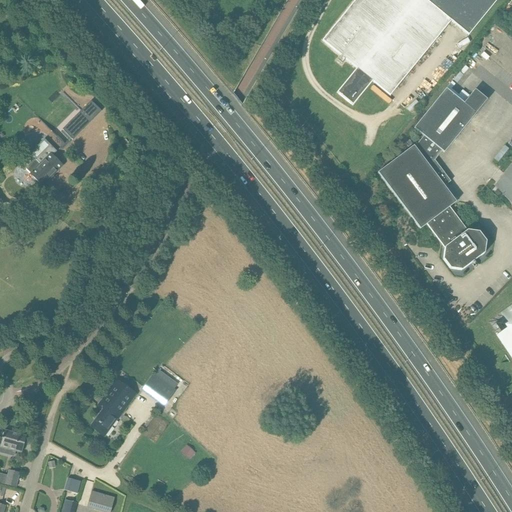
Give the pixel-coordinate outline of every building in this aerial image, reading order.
[(355,0),(322,41),(341,56),(337,61),(342,64),(345,60),(357,69),(337,93),(353,106),(372,82),(390,96),(451,21),(469,35),(497,0),(355,0)] [(414,146),(378,173),(420,229),(426,224),(444,247),(443,260),(450,269),(462,270),(484,254),(486,242),(479,232),(468,231),(450,207),(456,202),(444,186),(450,182),(435,161),(442,151),(444,153),(487,100),(475,90),(464,103),(446,89),(414,128),(424,136),(415,147),(414,146)] [(102,111),(91,101),(62,130),(73,140),(102,111)] [(45,139),(31,153),(36,159),(25,170),(42,186),(62,166),(52,156),(57,151),(45,139)] [(511,358),(511,305),(487,322),(511,358)] [(162,405),(178,384),(156,368),(140,389),(162,405)] [(104,409),(90,427),(104,437),(119,417),(136,394),(117,380),(98,405),(104,409)] [(15,451),(21,453),(26,436),(5,430),(1,447),(8,449),(8,452),(9,454),(12,455),(14,454),(15,451)] [(20,474),(10,471),(9,471),(5,484),(16,487),(20,474)] [(75,483),(75,480),(68,478),(65,491),(72,493),(73,492),(77,493),(80,484),(75,483)] [(110,511),(114,498),(92,491),(87,508),(102,511),(110,511)] [(64,499),(60,511),(73,511),(77,503),(64,499)]
